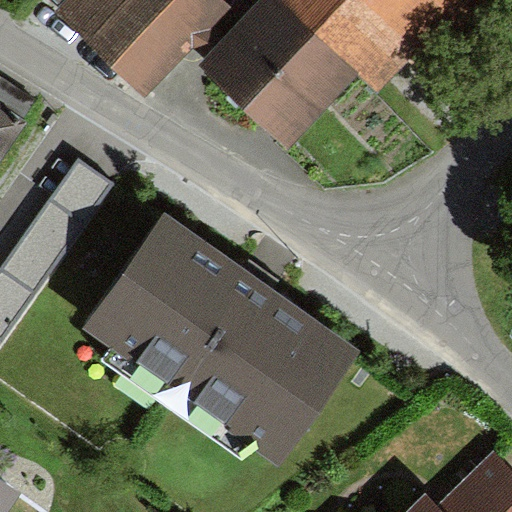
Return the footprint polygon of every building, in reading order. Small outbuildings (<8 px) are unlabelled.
[(57,0),(146,79),(229,0),(57,0)] [(246,0),(199,50),(288,133),(357,59),(379,80),(408,48),(426,65),(486,0),(246,0)] [(0,150),(25,113),(0,97),(0,150)] [(0,280),(0,350),(123,188),(90,162),(0,280)] [(357,328),(165,196),(83,315),(275,446),(357,328)] [(511,511),(511,463),(496,447),(442,498),(423,478),(387,511),(511,511)] [(0,501),(19,475),(0,461),(0,501)]
